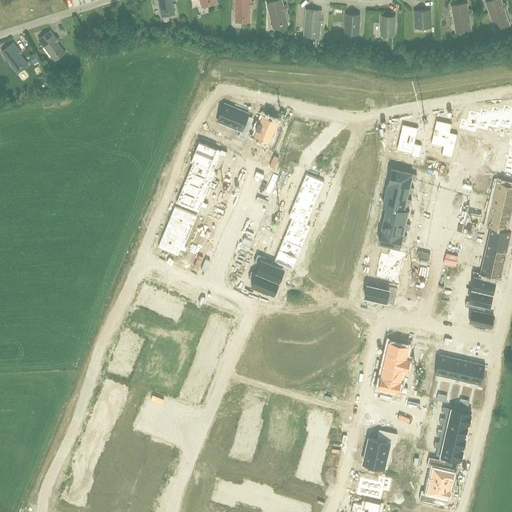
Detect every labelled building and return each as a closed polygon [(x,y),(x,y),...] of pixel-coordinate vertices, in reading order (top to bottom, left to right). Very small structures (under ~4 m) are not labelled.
[(162,17),(175,14),(171,0),(158,0),(159,2),(159,3),(161,11),(162,17)] [(250,0),(235,0),(235,2),(238,2),(238,18),(251,18),(251,8),(251,7),(251,2),(251,1),(250,0)] [(269,11),(271,11),(275,26),(287,23),(281,0),(280,0),(267,3),(269,11)] [(508,20),(501,0),(494,0),(486,3),(488,10),(491,10),(496,25),(508,20)] [(471,27),(467,4),(452,6),(453,14),(455,14),(458,29),(471,27)] [(304,37),(319,38),(321,11),(306,9),(304,37)] [(430,27),(429,10),(415,11),(416,28),(430,27)] [(359,15),(346,14),(346,34),(358,34),(359,15)] [(395,17),(382,16),(381,35),(394,36),(395,17)] [(55,61),(65,53),(54,38),(55,37),(50,31),(39,39),(46,49),(51,56),(55,61)] [(13,43),(2,52),(9,61),(9,62),(14,68),(15,68),(18,73),(28,65),(17,50),(18,49),(13,43)] [(224,104),(217,120),(241,130),(238,136),(245,139),(251,123),(246,120),(249,114),(224,104)] [(493,107),(487,131),(488,131),(489,126),(499,129),(504,105),(503,109),(493,107)] [(511,106),(504,105),(499,129),(499,127),(510,129),(511,118),(511,106)] [(481,108),(476,132),(476,133),(477,128),(487,131),(493,107),(492,107),(491,111),(481,108)] [(461,118),(459,129),(476,132),(481,108),(480,113),(469,110),(467,119),(461,118)] [(257,129),(254,137),(268,142),(266,147),(275,151),(283,131),(274,128),(277,120),(264,115),(260,123),(258,122),(255,129),(257,129)] [(436,120),(431,143),(443,146),(441,154),(452,156),(458,133),(450,132),(452,123),(436,120)] [(306,139),(311,127),(297,121),(288,143),(296,146),(293,153),(308,159),(315,142),(306,139)] [(402,123),(397,149),(410,152),(409,154),(419,157),(422,144),(415,143),(418,127),(402,123)] [(316,145),(306,170),(314,173),(323,152),(335,157),(338,149),(339,150),(342,142),(341,142),(344,134),(331,129),(323,148),(316,145)] [(199,141),(195,151),(218,161),(221,154),(225,155),(227,151),(222,148),(221,150),(199,141)] [(195,151),(190,161),(216,172),(216,171),(214,170),(218,161),(195,151)] [(192,162),(189,172),(217,184),(217,183),(212,181),(216,172),(190,161),(190,162),(192,162)] [(511,167),(505,166),(503,177),(511,179),(511,167)] [(392,168),(389,182),(413,188),(414,187),(411,187),(413,180),(415,180),(417,174),(392,168)] [(189,172),(184,182),(208,192),(210,186),(215,188),(217,184),(189,172)] [(306,173),(301,184),(320,192),(325,181),(306,173)] [(511,184),(498,181),(495,192),(511,196),(511,184)] [(184,182),(180,192),(209,204),(209,203),(204,201),(208,192),(184,182)] [(389,182),(386,194),(411,199),(406,198),(407,192),(412,193),(413,188),(389,182)] [(301,184),(297,195),(316,202),(320,192),(301,184)] [(180,192),(176,202),(200,212),(202,206),(207,208),(209,204),(180,192)] [(511,196),(495,192),(492,204),(511,208),(511,196)] [(386,194),(384,205),(409,211),(406,210),(407,205),(410,205),(411,199),(386,194)] [(297,195),(293,205),(312,213),(316,202),(297,195)] [(511,208),(492,204),(490,215),(510,219),(511,209),(511,208)] [(293,205),(288,216),(311,225),(307,223),(312,213),(293,205)] [(384,205),(383,206),(387,207),(385,218),(410,224),(410,223),(407,223),(409,211),(384,205)] [(175,206),(170,216),(194,226),(198,216),(175,206)] [(490,215),(487,226),(511,232),(511,231),(507,230),(510,219),(490,215)] [(170,216),(166,226),(190,236),(194,226),(170,216)] [(292,218),(288,228),(306,236),(311,225),(288,216),(292,218)] [(385,218),(382,230),(406,235),(405,234),(406,229),(409,230),(410,224),(385,218)] [(166,226),(162,236),(187,247),(188,246),(186,245),(190,236),(166,226)] [(487,226),(491,227),(489,238),(508,243),(511,232),(487,226)] [(288,228),(284,239),(302,246),(306,236),(288,228)] [(382,230),(379,242),(401,247),(403,240),(405,241),(406,235),(382,230)] [(162,236),(158,246),(179,255),(181,249),(186,251),(187,247),(162,236)] [(489,238),(486,249),(506,254),(508,243),(489,238)] [(284,239),(279,249),(298,257),(302,246),(284,239)] [(238,245),(235,251),(246,255),(249,250),(238,245)] [(279,249),(275,260),(293,268),(298,257),(279,249)] [(381,252),(378,265),(401,270),(404,260),(406,261),(408,253),(390,249),(389,254),(381,252)] [(486,249),(484,260),(503,265),(506,254),(486,249)] [(258,253),(254,262),(260,264),(257,272),(279,281),(284,269),(264,261),(266,257),(258,253)] [(484,260),(481,272),(501,276),(503,265),(484,260)] [(378,265),(375,276),(389,279),(388,285),(400,288),(401,282),(399,281),(401,270),(378,265)] [(251,270),(249,277),(254,279),(251,285),(268,292),(268,291),(274,294),(279,281),(257,272),(251,270)] [(475,276),(472,288),(493,293),(496,280),(489,279),(490,274),(473,270),(472,276),(475,276)] [(226,272),(224,278),(235,283),(237,276),(226,272)] [(439,275),(438,281),(449,283),(450,277),(439,275)] [(447,289),(449,283),(438,281),(437,286),(447,289)] [(143,283),(134,305),(141,308),(140,312),(144,313),(155,288),(143,283)] [(367,284),(365,296),(388,302),(390,294),(396,295),(397,288),(379,283),(378,286),(367,284)] [(155,288),(144,313),(149,315),(151,312),(157,314),(166,292),(155,288)] [(466,300),(465,305),(483,309),(484,304),(490,306),(493,293),(472,288),(469,300),(466,300)] [(166,292),(157,314),(163,317),(162,319),(167,321),(177,297),(166,292)] [(177,297),(167,321),(178,326),(188,301),(177,297)] [(208,318),(203,329),(225,338),(226,336),(228,337),(231,329),(229,329),(230,326),(221,322),(224,313),(209,307),(205,317),(208,318)] [(432,308),(430,316),(444,319),(445,311),(432,308)] [(472,310),(470,322),(491,327),(494,315),(472,310)] [(195,341),(191,350),(208,357),(212,348),(220,351),(225,338),(203,329),(198,342),(195,341)] [(121,339),(116,351),(140,362),(140,361),(138,360),(143,349),(145,350),(148,343),(133,337),(131,343),(121,339)] [(389,341),(386,353),(414,359),(412,358),(413,354),(409,353),(411,346),(389,341)] [(116,351),(111,364),(118,367),(114,376),(131,383),(140,362),(116,351)] [(386,353),(384,364),(407,369),(409,363),(413,364),(414,359),(386,353)] [(440,354),(435,374),(447,376),(451,356),(440,354)] [(194,355),(190,366),(212,375),(217,364),(194,355)] [(451,356),(447,376),(458,379),(462,359),(451,356)] [(462,359),(458,379),(469,381),(473,362),(462,359)] [(473,362),(469,381),(480,384),(485,364),(473,362)] [(384,364),(381,375),(407,381),(408,376),(404,375),(406,370),(407,370),(407,369),(384,364)] [(190,366),(185,377),(207,386),(212,375),(190,366)] [(381,375),(379,387),(407,393),(408,388),(404,387),(405,381),(407,382),(407,381),(381,375)] [(185,377),(181,388),(203,397),(207,386),(185,377)] [(106,380),(102,390),(126,401),(126,400),(120,398),(124,388),(106,380)] [(173,392),(171,397),(198,408),(203,397),(181,388),(178,394),(173,392)] [(246,388),(241,402),(250,404),(247,414),(269,421),(273,408),(265,406),(269,395),(262,393),(262,391),(254,389),(254,391),(246,388)] [(102,390),(97,401),(123,412),(123,411),(118,409),(120,404),(124,405),(126,401),(102,390)] [(97,401),(93,411),(119,422),(115,420),(118,415),(121,416),(123,412),(97,401)] [(440,418),(468,424),(471,412),(443,406),(442,411),(446,412),(444,418),(440,418)] [(299,416),(295,429),(319,436),(322,427),(329,430),(333,416),(323,413),(323,411),(311,407),(307,419),(299,416)] [(93,411),(88,423),(110,432),(113,425),(117,427),(119,422),(93,411)] [(239,423),(235,436),(258,443),(265,422),(250,417),(247,425),(239,423)] [(438,429),(438,430),(466,436),(468,424),(440,418),(439,423),(443,424),(442,430),(438,429)] [(84,433),(79,445),(101,455),(106,443),(110,445),(114,436),(98,429),(94,438),(84,433)] [(369,437),(366,450),(390,455),(393,443),(395,444),(397,433),(379,429),(377,439),(369,437)] [(438,430),(437,435),(440,435),(439,442),(463,448),(466,436),(438,430)] [(304,444),(300,455),(323,462),(327,450),(316,447),(319,439),(303,434),(300,443),(304,444)] [(235,436),(231,449),(239,451),(237,458),(256,464),(259,453),(255,452),(258,443),(235,436)] [(145,437),(140,450),(145,452),(143,458),(157,464),(158,461),(166,464),(169,459),(170,459),(174,450),(173,449),(173,447),(151,438),(151,439),(145,437)] [(435,441),(434,446),(438,447),(436,454),(460,460),(463,448),(439,442),(435,441)] [(79,445),(74,457),(81,461),(78,469),(96,476),(100,467),(96,466),(101,455),(79,445)] [(366,450),(363,462),(387,468),(390,455),(366,450)] [(293,466),(291,474),(306,479),(309,472),(320,475),(323,462),(300,455),(297,467),(293,466)] [(429,466),(427,478),(450,483),(451,479),(452,479),(454,471),(443,468),(445,460),(429,456),(427,466),(429,466)] [(142,460),(134,480),(158,490),(163,477),(152,473),(155,465),(142,460)] [(213,493),(211,501),(228,507),(230,501),(234,502),(240,481),(227,477),(226,481),(216,478),(212,493),(213,493)] [(361,479),(358,494),(379,499),(382,489),(388,491),(390,480),(380,477),(378,483),(361,479)] [(421,489),(419,499),(435,502),(437,494),(448,496),(450,488),(449,488),(450,483),(427,478),(424,490),(421,489)] [(68,482),(62,497),(84,506),(88,497),(95,500),(101,486),(83,479),(80,487),(68,482)] [(246,479),(240,500),(248,502),(247,504),(262,508),(271,481),(263,479),(261,484),(246,479)] [(134,480),(125,500),(139,506),(142,499),(152,503),(158,490),(134,480)] [(272,486),(266,506),(276,509),(274,511),(289,511),(294,497),(284,494),(285,489),(272,486)] [(294,497),(289,511),(310,511),(314,499),(303,495),(300,503),(293,501),(294,497)] [(357,509),(355,511),(378,511),(380,505),(365,502),(363,511),(357,509)]
